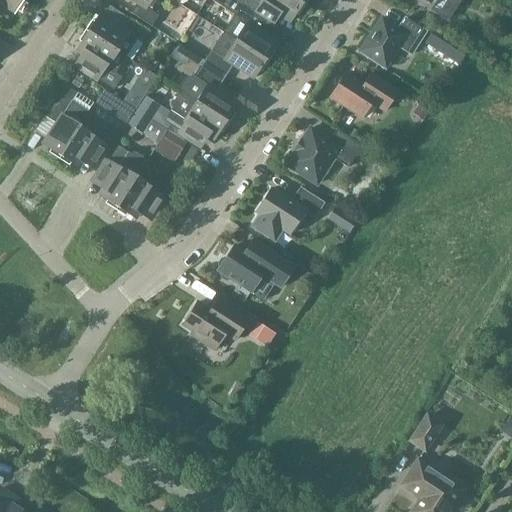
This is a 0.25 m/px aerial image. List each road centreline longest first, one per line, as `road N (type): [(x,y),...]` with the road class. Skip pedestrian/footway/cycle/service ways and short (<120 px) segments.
road 1 (residential): [(106,317),(191,241),(351,0)]
road 2 (tertiary): [(217,511),(47,403)]
road 3 (residential): [(106,317),(0,207)]
